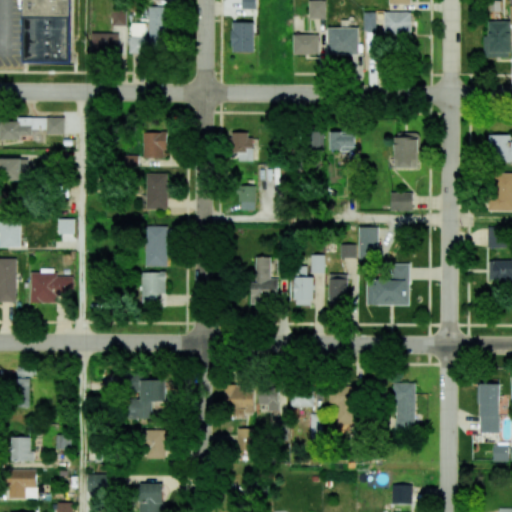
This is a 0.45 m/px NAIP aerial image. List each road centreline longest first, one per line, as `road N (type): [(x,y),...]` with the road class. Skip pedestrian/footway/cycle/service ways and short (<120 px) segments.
road 1 (residential): [(0,91),(511,95)]
road 2 (residential): [(0,341),(511,345)]
road 3 (residential): [(448,511),(451,0)]
road 4 (residential): [(202,511),(205,0)]
